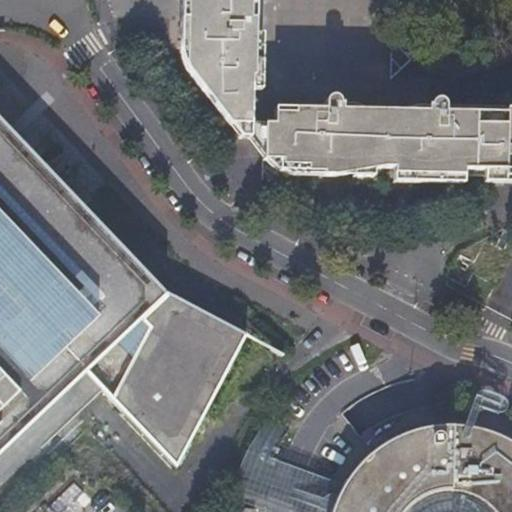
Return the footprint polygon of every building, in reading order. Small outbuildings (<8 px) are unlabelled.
[(254,0),(255,21),(255,35),(265,37),(265,0),(254,0)] [(255,35),(255,21),(185,19),(183,58),(185,63),(187,69),(231,125),(252,126),(253,91),(253,78),(264,77),(265,37),(255,35)] [(263,90),(264,77),(253,78),(253,91),(263,90)] [(263,127),(264,161),(283,160),(283,164),(306,166),(307,171),(323,172),(323,176),(333,176),(380,167),(393,168),(393,175),(413,176),(443,176),(463,177),(487,177),(511,177),(511,109),(507,110),(506,113),(447,110),(447,107),(446,106),(444,103),(441,101),(437,101),(434,102),(433,103),(431,106),(431,107),(430,110),(414,112),(414,117),(355,115),(355,109),(340,109),(341,108),(341,104),(339,101),(337,99),(336,98),(334,97),(331,97),(329,98),(326,100),(325,101),(324,103),(324,106),(324,108),(294,109),(294,114),(274,114),(272,127),(263,127)] [(0,454),(58,397),(50,388),(73,364),(175,467),(247,333),(157,285),(0,119),(0,454)] [(252,126),(231,125),(241,139),(252,138),(252,126)] [(252,126),(252,138),(264,161),(263,127),(252,126)] [(511,511),(511,440),(507,438),(491,431),(474,426),(457,424),(434,426),(422,428),(406,433),(389,441),(376,449),(367,456),(351,473),(339,491),(331,510),(330,511),(511,511)]
